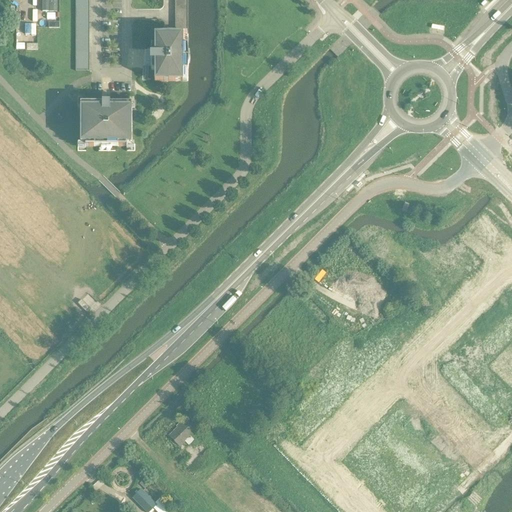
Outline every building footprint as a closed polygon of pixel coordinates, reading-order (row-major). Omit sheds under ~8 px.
[(57,0),(48,0),(49,13),(58,13),(57,0)] [(36,10),(27,10),(27,36),(35,36),(36,10)] [(188,35),(175,35),(169,35),(155,35),(155,46),(151,46),(151,71),(155,71),(155,82),(188,82),(188,71),(189,59),(188,46),(188,35)] [(81,104),(81,119),(80,145),(85,145),(85,147),(127,147),(127,145),(132,145),(132,104),(81,104)] [(180,447),(185,442),(189,446),(194,441),(190,437),(195,432),(183,420),(179,425),(179,426),(169,436),(180,447)] [(141,482),(137,486),(141,490),(143,492),(147,488),(141,482)] [(145,511),(150,511),(156,507),(160,511),(171,511),(159,500),(155,504),(143,492),(141,490),(132,498),(145,511)]
